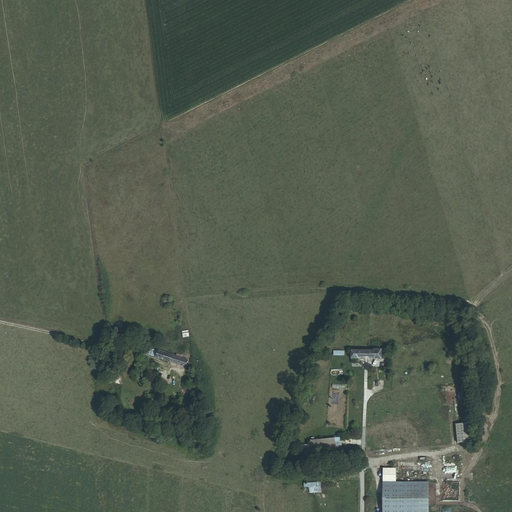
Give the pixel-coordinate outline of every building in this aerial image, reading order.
[(155,357),(157,351),(139,345),(137,351),(155,357)] [(186,368),(189,360),(158,350),(157,351),(155,357),(155,358),(186,368)] [(373,360),(382,360),(382,357),(382,350),(373,350),(373,351),(351,350),(351,360),(359,360),(359,358),(373,358),(373,360)] [(110,398),(117,401),(124,378),(116,376),(110,398)] [(472,443),(470,423),(456,425),(458,444),(472,443)] [(311,445),(298,446),(299,456),(342,451),(341,436),(334,437),(334,439),(310,441),(311,445)] [(321,483),(304,484),(304,494),(321,493),(321,483)] [(429,511),(429,483),(382,483),(382,511),(429,511)]
